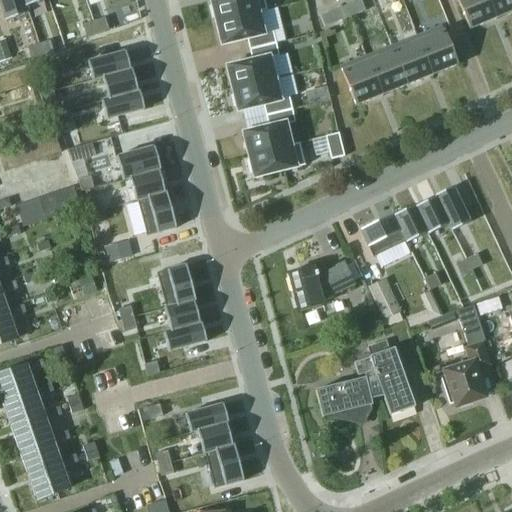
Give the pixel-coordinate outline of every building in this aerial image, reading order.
[(0,0),(0,6),(5,22),(29,14),(27,7),(24,0),(0,0)] [(214,0),(211,1),(216,23),(258,13),(267,11),(264,0),(214,0)] [(361,0),(340,8),(345,19),(365,11),(361,0)] [(458,0),(470,29),(495,19),(487,0),(458,0)] [(511,0),(487,0),(495,19),(511,11),(511,0)] [(340,8),(320,16),(324,28),(345,19),(340,8)] [(258,13),(216,23),(222,46),(247,40),(249,50),(276,44),(273,31),(263,34),(258,13)] [(102,19),(94,22),(98,34),(106,31),(102,19)] [(94,22),(86,25),(90,37),(98,34),(94,22)] [(417,36),(432,75),(457,65),(442,26),(417,36)] [(391,46),(407,85),(432,75),(417,36),(391,46)] [(0,63),(12,60),(5,40),(0,41),(0,63)] [(47,42),(39,45),(43,57),(51,54),(47,42)] [(252,61),(227,67),(233,90),(279,78),(274,58),(279,56),(276,44),(249,50),(252,61)] [(39,45),(31,48),(35,59),(43,57),(39,45)] [(366,56),(381,95),(407,85),(391,46),(366,56)] [(125,52),(87,62),(92,81),(103,79),(132,71),(132,69),(130,70),(125,52)] [(356,105),(381,95),(366,56),(340,66),(356,105)] [(132,71),(103,79),(108,100),(138,92),(132,71)] [(279,78),(233,90),(238,112),(242,111),(263,106),(265,117),(292,110),(289,98),(284,99),(279,78)] [(52,83),(39,86),(41,94),(54,91),(52,83)] [(308,106),(330,101),(326,87),(305,93),(308,106)] [(54,91),(41,94),(44,102),(56,99),(54,91)] [(108,100),(101,101),(106,120),(144,110),(139,91),(138,92),(108,100)] [(247,132),(243,133),(249,155),(290,146),(285,125),(295,123),(292,110),(265,117),(268,127),(247,132)] [(68,111),(55,115),(58,123),(70,120),(68,111)] [(101,132),(105,150),(122,147),(118,128),(101,132)] [(41,136),(48,156),(60,152),(53,132),(41,136)] [(344,157),(339,134),(325,137),(329,153),(331,160),(344,157)] [(37,160),(48,156),(41,136),(30,139),(37,160)] [(26,164),(37,160),(30,139),(19,143),(26,164)] [(15,168),(26,164),(19,143),(8,147),(15,168)] [(290,146),(249,155),(254,178),(305,166),(299,144),(290,146)] [(95,157),(92,145),(69,151),(72,163),(83,160),(95,157)] [(0,161),(3,172),(15,168),(8,147),(0,149),(0,161)] [(154,147),(116,158),(123,182),(130,180),(159,172),(161,172),(154,147)] [(159,172),(130,180),(136,202),(137,202),(167,194),(166,192),(165,193),(159,172)] [(91,180),(79,183),(81,192),(94,189),(91,180)] [(61,191),(68,211),(79,207),(72,187),(61,191)] [(435,196),(435,198),(449,225),(452,232),(470,223),(452,188),(435,196)] [(56,215),(68,211),(61,191),(49,194),(56,215)] [(45,219),(56,215),(49,194),(38,198),(45,219)] [(167,194),(137,202),(146,237),(176,229),(167,194)] [(34,222),(45,219),(38,198),(27,202),(34,222)] [(415,206),(414,206),(427,234),(428,235),(429,235),(448,225),(449,225),(435,198),(416,207),(415,206)] [(8,199),(0,201),(0,210),(11,207),(8,199)] [(23,226),(34,222),(27,202),(16,206),(23,226)] [(98,203),(85,206),(87,214),(100,211),(98,203)] [(394,214),(392,215),(403,237),(405,242),(406,244),(427,234),(414,206),(394,216),(394,214)] [(511,210),(498,217),(508,237),(511,235),(511,210)] [(100,211),(87,214),(90,223),(102,220),(100,211)] [(392,215),(359,231),(370,253),(373,258),(405,242),(403,237),(392,215)] [(9,237),(20,233),(18,226),(6,230),(9,237)] [(36,245),(39,253),(50,249),(48,242),(36,245)] [(118,265),(109,267),(110,278),(144,273),(139,244),(115,248),(118,265)] [(476,255),(465,260),(471,272),(481,267),(476,255)] [(6,258),(0,260),(0,268),(9,265),(6,258)] [(465,260),(455,265),(461,277),(471,272),(465,260)] [(288,273),(298,310),(324,303),(322,299),(354,284),(353,282),(346,267),(343,262),(317,274),(317,271),(315,272),(313,266),(288,273)] [(354,264),(346,267),(353,282),(361,278),(354,264)] [(186,266),(156,274),(166,309),(164,309),(165,311),(194,303),(196,302),(186,266)] [(23,277),(25,285),(37,281),(34,273),(23,277)] [(432,277),(424,280),(430,292),(438,288),(432,277)] [(384,280),(368,288),(383,321),(400,313),(384,280)] [(15,282),(0,286),(0,294),(0,295),(17,289),(15,282)] [(140,306),(157,305),(156,288),(139,289),(140,306)] [(59,301),(57,294),(45,297),(47,304),(59,301)] [(194,303),(165,311),(170,331),(200,323),(194,303)] [(456,311),(468,348),(472,362),(446,370),(447,374),(441,376),(450,404),(456,402),(457,406),(484,397),(475,369),(489,365),(482,344),(485,343),(473,305),(456,311)] [(23,306),(6,312),(7,314),(9,319),(26,313),(23,306)] [(131,310),(119,313),(121,321),(134,318),(131,310)] [(430,321),(427,312),(406,320),(410,329),(430,321)] [(453,313),(445,316),(449,325),(457,321),(453,313)] [(0,345),(16,340),(9,319),(7,314),(0,316),(0,345)] [(134,318),(121,321),(123,330),(136,326),(134,318)] [(437,319),(429,323),(432,331),(440,328),(437,319)] [(170,331),(163,333),(168,352),(206,342),(201,323),(200,323),(170,331)] [(365,421),(369,414),(367,413),(369,408),(369,409),(371,406),(372,405),(370,400),(383,396),(390,416),(414,407),(394,348),(390,350),(387,340),(368,347),(371,356),(355,362),(361,380),(316,391),(323,418),(324,418),(329,417),(341,418),(354,421),(361,424),(363,420),(365,421)] [(50,350),(53,358),(64,354),(62,347),(50,350)] [(25,366),(25,367),(28,374),(45,368),(42,360),(25,366)] [(186,363),(173,364),(175,381),(188,380),(186,363)] [(157,365),(145,368),(147,377),(160,374),(157,365)] [(33,390),(28,374),(25,367),(0,375),(0,394),(3,403),(34,392),(33,390)] [(50,384),(33,390),(34,392),(36,397),(53,391),(50,384)] [(42,414),(36,397),(34,392),(3,403),(11,427),(43,416),(42,414)] [(69,406),(81,403),(78,395),(67,399),(69,406)] [(69,406),(72,414),(83,410),(81,403),(69,406)] [(159,405),(147,408),(149,417),(162,413),(159,405)] [(223,405),(185,415),(190,434),(197,432),(227,424),(228,424),(223,405)] [(59,408),(42,414),(43,416),(44,421),(61,415),(59,408)] [(50,437),(44,421),(43,416),(11,427),(20,451),(51,440),(50,437)] [(227,424),(197,432),(203,455),(205,454),(234,446),(234,445),(232,445),(227,424)] [(67,431),(50,437),(51,440),(53,445),(70,439),(67,431)] [(58,461),(53,445),(51,440),(20,451),(28,475),(59,464),(58,461)] [(97,451),(94,443),(82,447),(85,455),(97,451)] [(234,446),(205,454),(214,489),(243,481),(234,446)] [(99,458),(97,451),(85,455),(88,462),(99,458)] [(168,454),(156,457),(158,466),(171,463),(168,454)] [(75,455),(58,461),(59,464),(61,469),(78,463),(75,455)] [(171,463),(158,466),(160,474),(173,471),(171,463)] [(68,489),(61,469),(59,464),(28,475),(37,500),(68,489)] [(114,496),(106,499),(109,508),(118,505),(114,496)]
